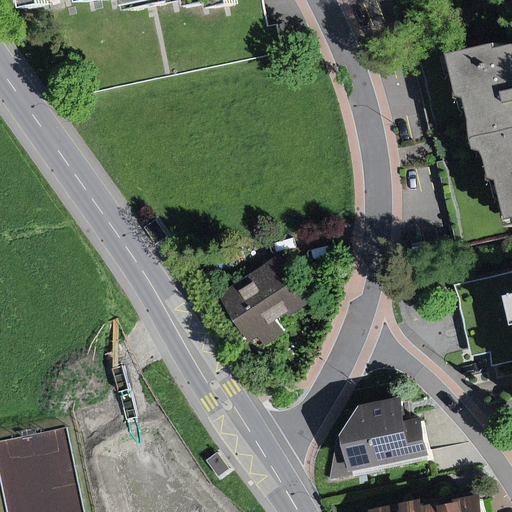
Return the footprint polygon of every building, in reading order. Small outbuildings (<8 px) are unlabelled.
[(141,3),(140,0),(42,0),(45,18),(141,3)] [(140,0),(141,3),(145,13),(212,0),(140,0)] [(511,40),(407,68),(422,125),(447,118),(453,141),(511,125),(511,40)] [(511,125),(453,141),(458,160),(429,167),(446,234),(511,217),(511,125)] [(163,223),(150,230),(160,247),(172,240),(163,223)] [(283,258),(221,297),(253,348),(264,340),(270,349),(289,337),(280,323),(312,303),(283,258)] [(403,398),(343,409),(355,471),(441,455),(433,415),(407,420),(403,398)] [(233,472),(221,457),(210,466),(223,481),(233,472)] [(494,511),(491,491),(374,510),(374,511),(494,511)]
